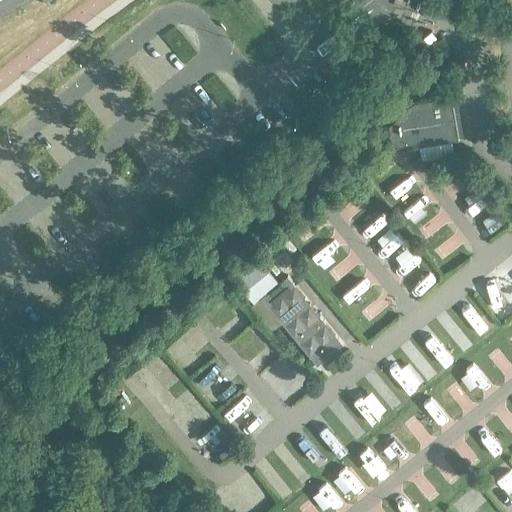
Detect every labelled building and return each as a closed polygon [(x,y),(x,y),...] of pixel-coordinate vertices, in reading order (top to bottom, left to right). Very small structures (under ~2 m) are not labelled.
[(434,64),(429,65),(433,79),(436,78),(445,76),(441,61),(434,64)] [(454,104),(453,96),(424,101),(415,102),(390,125),(391,128),(393,141),(394,149),(419,145),(452,139),(460,138),(454,104)] [(452,139),(419,145),(422,160),(455,154),(452,139)] [(285,234),(279,239),(291,252),(296,248),(285,234)] [(283,250),(267,263),(277,273),(292,260),(283,250)] [(256,258),(233,278),(254,302),(277,282),(256,258)] [(344,343),(288,275),(262,296),(283,321),(311,356),(318,364),(344,343)] [(314,497),(301,506),(305,511),(318,511),(323,509),(314,497)]
